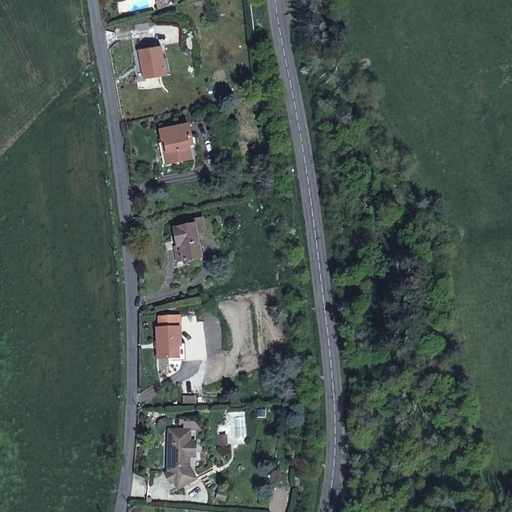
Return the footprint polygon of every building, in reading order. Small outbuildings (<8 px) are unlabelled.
[(173,25),(171,15),(164,16),(166,27),(173,25)] [(166,75),(160,46),(138,49),(140,57),(141,64),(143,64),(146,79),(166,75)] [(165,142),(169,165),(191,160),(188,147),(187,138),(190,137),(188,126),(160,132),(161,138),(162,143),(165,142)] [(179,247),(183,263),(192,261),(201,259),(195,226),(174,230),(177,247),(179,247)] [(176,264),(183,263),(179,247),(177,247),(174,248),(176,264)] [(179,317),(160,317),(160,329),(157,329),(158,359),(168,358),(178,358),(179,361),(186,361),(185,342),(180,342),(179,317)] [(190,431),(170,431),(169,448),(169,466),(189,466),(189,458),(195,458),(196,442),(190,442),(190,431)]
